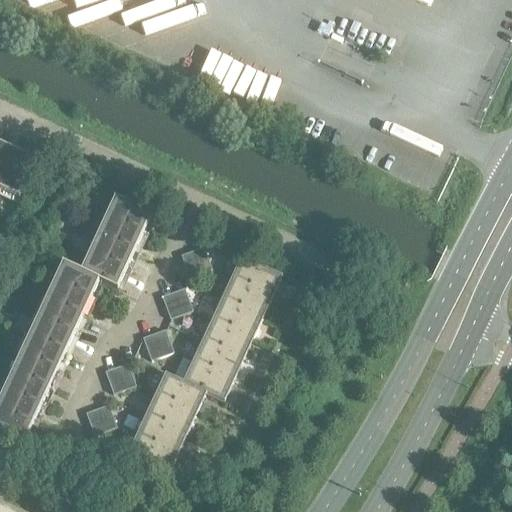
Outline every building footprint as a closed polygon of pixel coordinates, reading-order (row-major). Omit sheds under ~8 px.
[(195,49),(184,75),(205,84),(216,57),(195,49)] [(0,192),(2,194),(19,156),(1,148),(0,150),(0,192)] [(20,202),(38,165),(19,156),(2,194),(20,202)] [(153,219),(116,201),(107,220),(144,238),(153,219)] [(136,256),(144,238),(107,220),(98,238),(136,256)] [(128,274),(136,256),(98,238),(90,256),(128,274)] [(212,273),(204,251),(192,255),(201,278),(212,273)] [(201,278),(192,255),(181,259),(190,282),(201,278)] [(119,293),(128,274),(90,256),(81,275),(101,284),(119,293)] [(281,279),(241,260),(232,281),(271,300),(281,279)] [(101,284),(81,275),(64,267),(56,285),(92,302),(101,284)] [(262,321),(271,300),(232,281),(222,302),(262,321)] [(84,320),(92,302),(56,285),(47,304),(84,320)] [(193,315),(184,292),(173,296),(181,319),(193,315)] [(181,319),(173,296),(162,300),(170,323),(181,319)] [(252,342),(262,321),(222,302),(212,323),(252,342)] [(75,339),(84,320),(47,304),(38,321),(75,339)] [(67,357),(75,339),(38,321),(30,340),(67,357)] [(242,363),(252,342),(212,323),(202,344),(242,363)] [(173,356),(165,334),(154,338),(162,360),(173,356)] [(162,360),(154,338),(143,341),(151,364),(162,360)] [(58,375),(67,357),(30,340),(21,358),(58,375)] [(232,384),(242,363),(202,344),(192,365),(232,384)] [(50,393),(58,375),(21,358),(13,376),(50,393)] [(223,405),(232,384),(192,365),(183,385),(183,386),(205,396),(205,397),(223,405)] [(135,389),(127,366),(116,370),(124,393),(135,389)] [(124,393),(116,370),(105,374),(113,397),(124,393)] [(41,412),(50,393),(13,376),(4,394),(41,412)] [(195,417),(205,397),(205,396),(183,386),(183,385),(166,377),(156,398),(195,417)] [(0,414),(33,429),(41,412),(4,394),(0,403),(0,414)] [(186,438),(195,417),(156,398),(147,419),(186,438)] [(116,431),(108,409),(98,412),(105,435),(116,431)] [(105,435),(98,412),(87,416),(94,439),(105,435)] [(0,437),(24,449),(33,429),(0,414),(0,437)] [(176,459),(186,438),(147,419),(137,440),(176,459)] [(166,480),(176,459),(137,440),(127,461),(166,480)]
